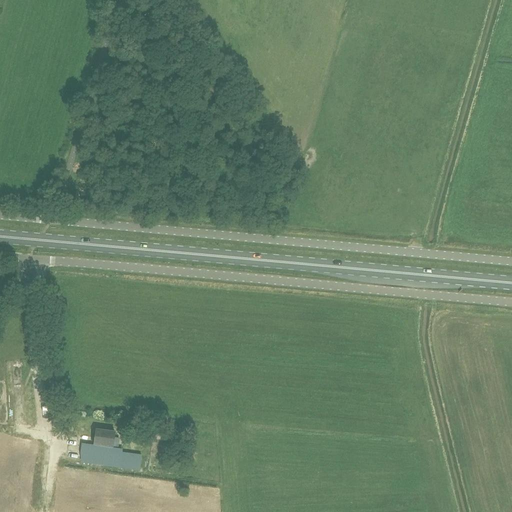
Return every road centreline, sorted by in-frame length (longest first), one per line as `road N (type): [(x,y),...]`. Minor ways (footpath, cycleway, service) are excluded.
road 1 (primary): [(511,282),(0,236)]
road 2 (unclassified): [(511,303),(37,260)]
road 3 (unclassified): [(511,261),(54,219)]
road 4 (unclassified): [(120,0),(54,219)]
